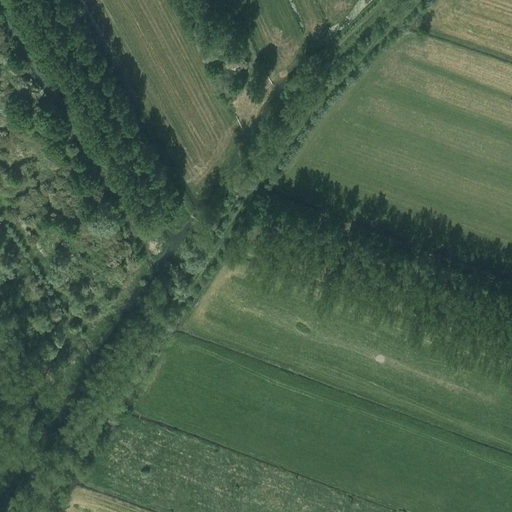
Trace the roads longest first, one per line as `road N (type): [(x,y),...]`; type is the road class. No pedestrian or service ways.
road 1 (track): [(417,0),(304,121),(208,260)]
road 2 (track): [(208,260),(42,511)]
